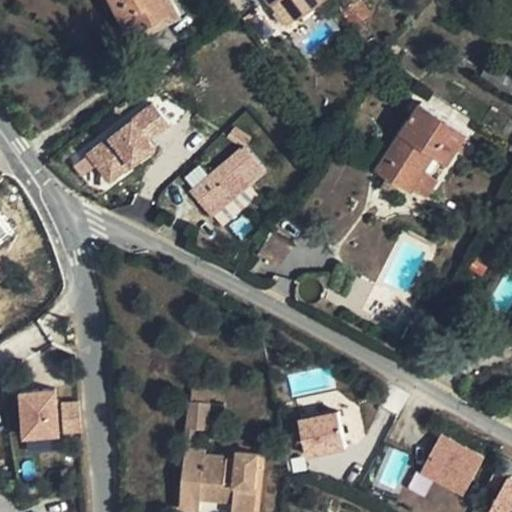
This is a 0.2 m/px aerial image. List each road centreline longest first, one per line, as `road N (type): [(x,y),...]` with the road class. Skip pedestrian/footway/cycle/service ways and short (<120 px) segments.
road 1 (residential): [(511,431),(134,230),(64,210)]
road 2 (residential): [(109,511),(89,296)]
